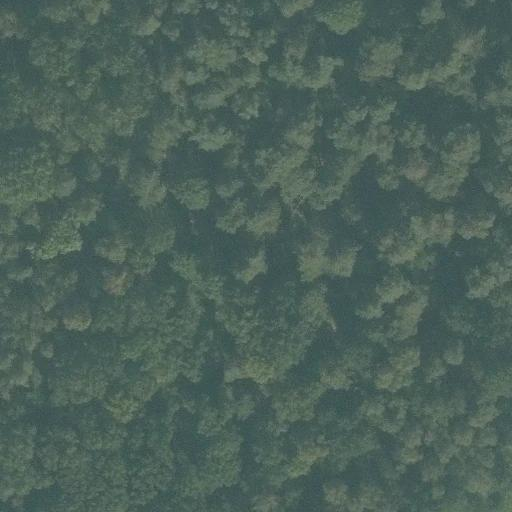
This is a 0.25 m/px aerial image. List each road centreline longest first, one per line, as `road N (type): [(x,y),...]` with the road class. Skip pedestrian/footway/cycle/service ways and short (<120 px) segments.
road 1 (track): [(256,355),(171,162),(119,0)]
road 2 (track): [(511,283),(256,355)]
road 3 (track): [(256,355),(0,415)]
road 4 (track): [(247,511),(256,355)]
